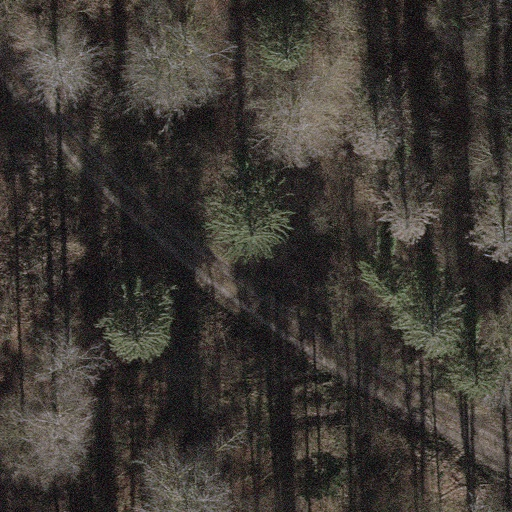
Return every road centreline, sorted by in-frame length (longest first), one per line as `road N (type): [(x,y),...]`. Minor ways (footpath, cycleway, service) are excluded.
road 1 (track): [(511,437),(240,314),(0,60)]
road 2 (track): [(219,0),(286,132),(511,399)]
